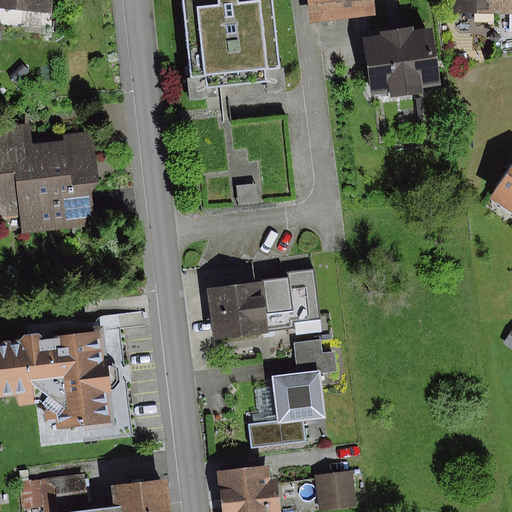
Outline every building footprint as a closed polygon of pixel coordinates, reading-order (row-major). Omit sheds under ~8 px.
[(54,0),(0,0),(0,20),(53,25),(54,0)] [(267,0),(178,0),(187,79),(202,77),(203,87),(263,81),(262,70),(274,69),(267,0)] [(370,0),(304,0),(307,20),(372,14),(370,0)] [(511,0),(453,0),(453,12),(509,13),(509,30),(511,29),(511,0)] [(369,36),(359,38),(366,96),(385,93),(385,98),(419,94),(419,89),(436,87),(428,28),(413,30),(412,25),(394,27),(368,31),(369,36)] [(511,142),(511,56),(459,64),(468,147),(511,142)] [(26,129),(0,132),(0,217),(18,215),(20,237),(95,233),(91,202),(99,191),(95,138),(35,143),(26,129)] [(511,157),(483,199),(511,219),(511,157)] [(255,184),(235,186),(237,207),(258,205),(255,184)] [(288,279),(261,282),(266,330),(291,327),(290,321),(318,318),(313,270),(287,274),(288,279)] [(261,282),(206,288),(211,336),(266,330),(261,282)] [(511,330),(502,345),(511,351),(511,330)] [(17,342),(0,344),(0,396),(13,395),(15,406),(33,403),(51,415),(53,431),(109,425),(99,333),(40,339),(35,334),(20,336),(17,342)] [(293,343),(296,373),(317,371),(336,369),(334,352),(321,353),(320,340),(293,343)] [(296,373),(268,377),(274,422),(248,425),(250,447),(305,441),(302,419),(322,417),(317,371),(296,373)] [(266,467),(215,472),(219,511),(277,511),(274,482),(267,482),(266,467)] [(350,472),(314,477),(319,511),(355,506),(350,472)] [(84,474),(31,480),(34,509),(87,504),(84,474)] [(167,511),(163,481),(108,488),(111,508),(76,511),(167,511)]
